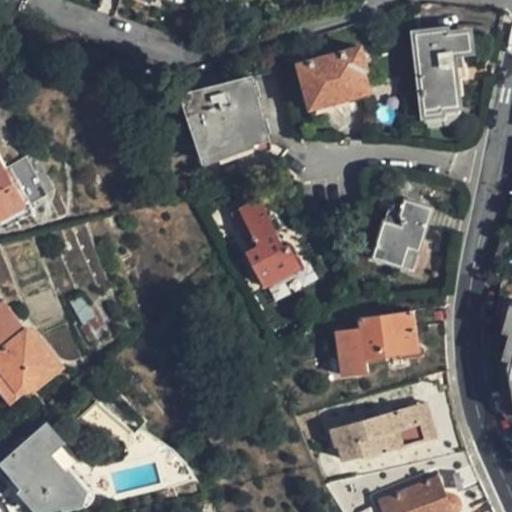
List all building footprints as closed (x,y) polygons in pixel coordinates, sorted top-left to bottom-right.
[(459,109),(453,63),(463,61),(462,50),(471,49),(469,31),(446,32),(446,29),(415,32),(426,118),(443,116),(443,111),(459,109)] [(283,73),(276,47),(247,55),(254,79),(188,99),(206,164),(221,160),(220,157),(257,146),(256,143),(272,138),(255,81),(283,73)] [(315,108),(372,91),(366,71),(370,69),(363,48),(302,66),(315,108)] [(0,213),(4,220),(21,209),(33,202),(0,149),(0,213)] [(33,202),(21,209),(26,219),(44,207),(39,198),(33,202)] [(374,263),(403,271),(409,250),(421,253),(432,211),(404,204),(402,211),(388,207),(374,263)] [(300,274),(289,251),(285,252),(261,205),(233,220),(251,255),(247,258),(264,292),(300,274)] [(409,250),(403,271),(415,274),(421,253),(409,250)] [(0,301),(0,365),(5,370),(22,387),(34,388),(60,362),(0,301)] [(60,358),(80,343),(55,312),(36,327),(60,358)] [(368,363),(422,352),(413,312),(360,322),(361,331),(336,338),(346,382),(371,376),(368,363)] [(22,387),(5,370),(0,375),(0,378),(3,381),(0,384),(0,386),(19,404),(34,388),(22,387)] [(421,403),(412,406),(425,440),(434,438),(421,403)] [(425,440),(412,406),(330,436),(335,451),(339,450),(344,466),(362,459),(363,463),(425,440)] [(4,469),(29,494),(35,502),(32,505),(38,511),(51,511),(82,503),(84,495),(51,459),(65,446),(48,428),(4,469)] [(462,511),(462,508),(460,505),(458,501),(454,499),(450,498),(447,499),(438,481),(379,507),(380,511),(462,511)] [(35,502),(29,494),(25,498),(32,505),(35,502)]
